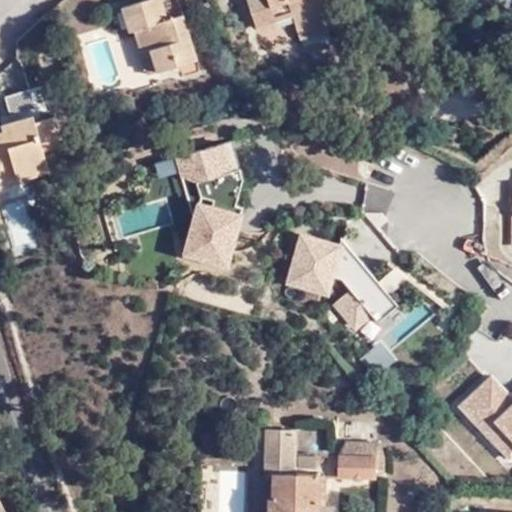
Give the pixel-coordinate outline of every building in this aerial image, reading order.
[(182,64),(199,59),(179,0),(144,0),(122,6),(130,32),(137,30),(145,53),(153,51),(160,71),(182,64)] [(254,0),(262,24),(282,16),(298,11),(301,22),(338,11),(333,0),(254,0)] [(470,0),(456,0),(444,3),(447,19),(472,14),(470,0)] [(216,21),(211,3),(192,8),(197,26),(216,21)] [(342,24),(338,11),(301,22),(306,35),(342,24)] [(282,16),(262,24),(265,34),(286,27),(282,16)] [(153,51),(145,53),(153,73),(160,71),(153,51)] [(203,73),(199,59),(182,64),(186,78),(203,73)] [(45,100),(41,82),(7,92),(13,109),(45,100)] [(0,176),(9,177),(39,168),(50,164),(45,147),(42,140),(65,133),(59,110),(40,117),(36,110),(14,116),(16,122),(5,125),(0,126),(0,176)] [(4,119),(5,125),(16,122),(14,116),(4,119)] [(42,140),(45,147),(67,139),(65,133),(42,140)] [(178,154),(184,183),(241,171),(234,142),(178,154)] [(163,177),(180,172),(176,158),(159,163),(163,177)] [(9,177),(0,176),(0,188),(42,176),(39,168),(9,177)] [(240,172),(211,181),(217,202),(246,193),(240,172)] [(117,209),(122,237),(174,227),(169,199),(117,209)] [(232,270),(248,213),(200,199),(184,256),(232,270)] [(366,315),(389,320),(395,297),(382,294),(390,258),(299,237),(288,285),(336,296),(331,317),(363,324),(366,315)] [(400,263),(382,278),(394,292),(412,277),(400,263)] [(376,377),(398,360),(383,341),(361,357),(376,377)] [(511,391),(493,371),(457,406),(511,463),(511,391)] [(326,479),(375,478),(375,455),(332,455),(331,423),(316,423),(316,428),(297,428),(297,431),(265,431),(266,476),(275,476),(275,499),(269,500),(268,511),(319,511),(320,507),(326,507),(326,479)]
